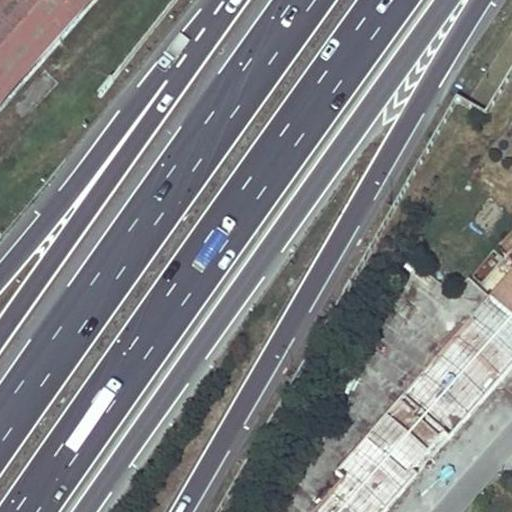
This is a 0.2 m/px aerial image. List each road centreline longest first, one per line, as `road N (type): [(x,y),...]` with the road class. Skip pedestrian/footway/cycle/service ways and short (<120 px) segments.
road 1 (motorway): [(32,511),(396,0)]
road 2 (motorway): [(85,511),(446,0)]
road 3 (motorway): [(178,511),(368,183),(486,0)]
road 4 (motorway): [(305,0),(0,425)]
road 5 (motorway): [(200,51),(0,339)]
road 6 (motorway): [(200,51),(156,79),(0,272)]
